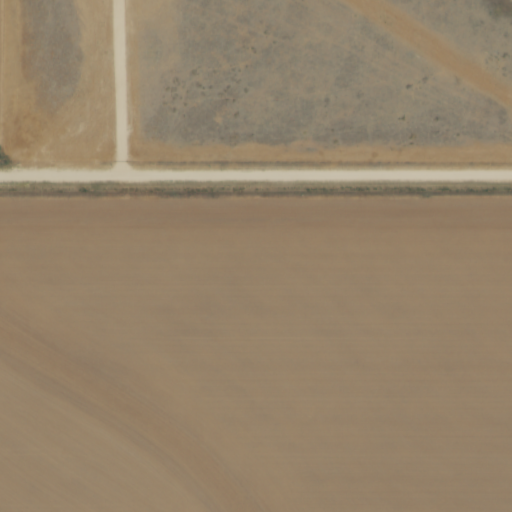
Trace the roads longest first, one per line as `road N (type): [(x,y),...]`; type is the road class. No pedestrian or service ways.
road 1 (track): [(0,175),(511,174)]
road 2 (track): [(118,0),(121,175)]
